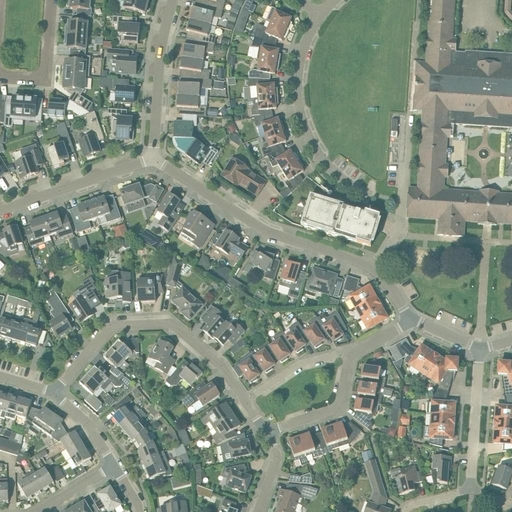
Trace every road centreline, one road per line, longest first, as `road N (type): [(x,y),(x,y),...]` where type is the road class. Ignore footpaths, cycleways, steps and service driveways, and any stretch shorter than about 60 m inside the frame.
road 1 (residential): [(410,317),(365,263),(266,231),(152,158)]
road 2 (residential): [(244,401),(220,365),(164,323),(108,329),(54,392)]
road 3 (unknown): [(469,259),(468,489)]
road 4 (residential): [(367,194),(330,168),(305,131),(297,71),(319,16)]
road 5 (residential): [(0,210),(152,158)]
road 6 (residential): [(152,158),(171,0)]
road 7 (residential): [(471,490),(479,349)]
road 8 (unclassified): [(265,432),(332,409),(351,355)]
